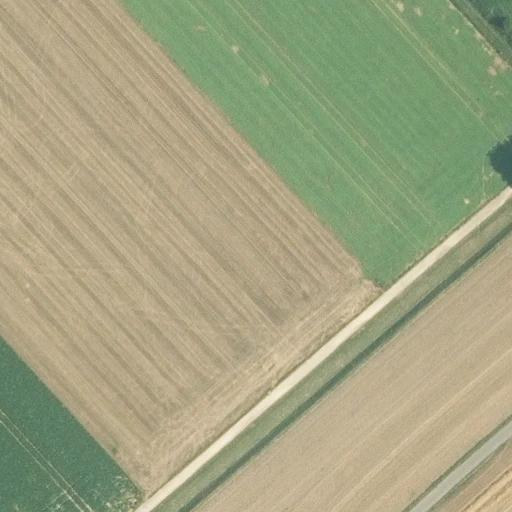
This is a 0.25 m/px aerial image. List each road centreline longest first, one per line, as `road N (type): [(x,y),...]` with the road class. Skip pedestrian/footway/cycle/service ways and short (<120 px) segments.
road 1 (track): [(511,194),(144,511)]
road 2 (track): [(511,429),(419,511)]
